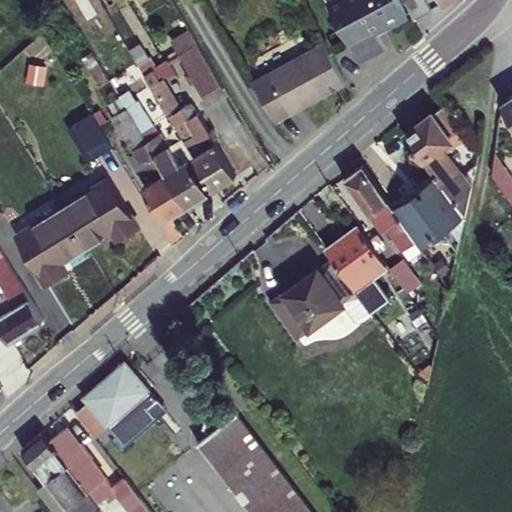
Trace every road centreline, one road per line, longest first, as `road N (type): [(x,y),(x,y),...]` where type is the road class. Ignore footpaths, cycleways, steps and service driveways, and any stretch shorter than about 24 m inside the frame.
road 1 (tertiary): [(491,0),(0,434)]
road 2 (track): [(511,62),(491,93),(408,511)]
